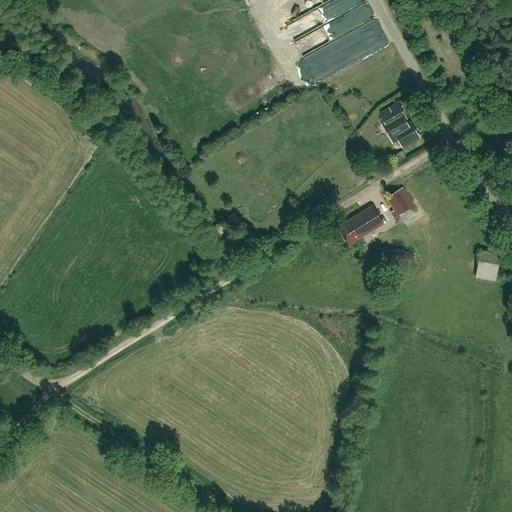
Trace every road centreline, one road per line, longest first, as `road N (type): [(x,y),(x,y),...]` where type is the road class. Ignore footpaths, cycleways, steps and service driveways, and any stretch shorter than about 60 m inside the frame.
road 1 (track): [(0,358),(53,390),(455,142)]
road 2 (track): [(238,511),(53,390),(0,449)]
road 3 (unclassified): [(511,231),(378,0)]
